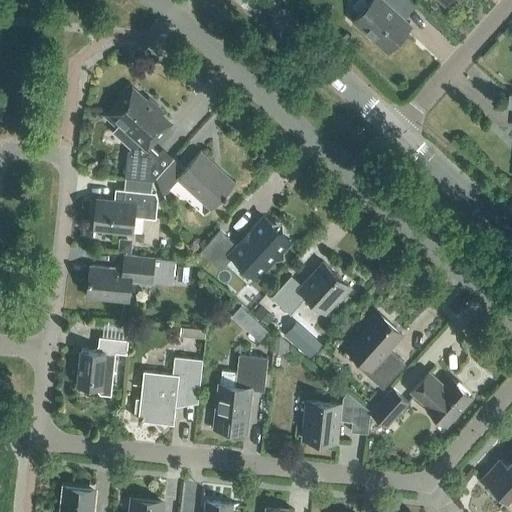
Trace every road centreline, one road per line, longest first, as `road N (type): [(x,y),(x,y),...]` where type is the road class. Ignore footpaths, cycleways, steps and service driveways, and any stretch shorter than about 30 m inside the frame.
road 1 (residential): [(48,351),(37,439),(419,480),(439,471),(511,393)]
road 2 (residential): [(511,323),(150,0)]
road 3 (tertiary): [(398,132),(248,0)]
road 4 (residential): [(68,155),(48,351)]
road 5 (residential): [(511,6),(398,132)]
road 6 (tertiary): [(511,236),(398,132)]
